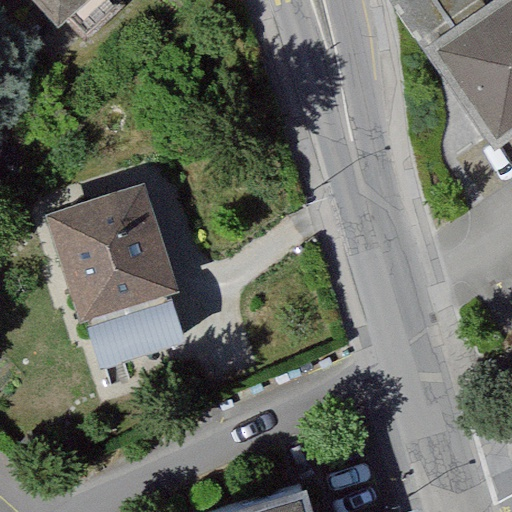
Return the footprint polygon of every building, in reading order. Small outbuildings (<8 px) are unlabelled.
[(40,0),(73,37),(110,0),(40,0)] [(511,127),(511,0),(397,0),(395,2),(491,142),(511,127)] [(151,177),(48,208),(82,323),(94,319),(177,294),(187,291),(151,177)] [(191,339),(177,294),(94,319),(107,367),(191,339)] [(324,511),(313,473),(191,509),(191,511),(324,511)]
